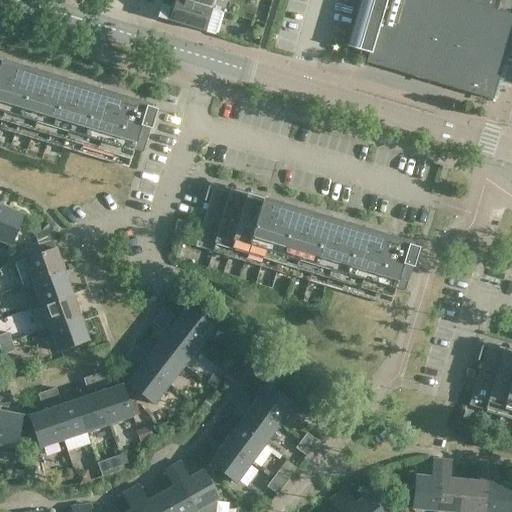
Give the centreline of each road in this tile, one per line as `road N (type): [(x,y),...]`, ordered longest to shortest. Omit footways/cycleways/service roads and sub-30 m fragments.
road 1 (tertiary): [(511,151),(212,61)]
road 2 (unclassified): [(192,127),(434,201)]
road 3 (residential): [(511,307),(479,297),(450,396)]
